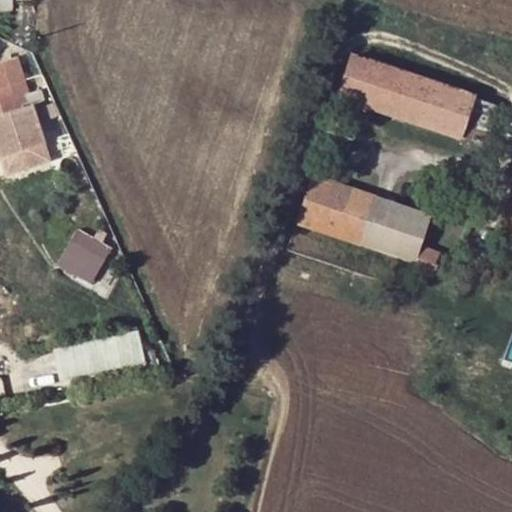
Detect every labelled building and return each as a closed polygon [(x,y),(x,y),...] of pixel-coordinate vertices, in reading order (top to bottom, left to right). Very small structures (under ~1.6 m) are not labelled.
[(494,105),(353,56),(340,95),(482,144),(494,105)] [(0,157),(44,143),(17,58),(0,63),(0,157)] [(44,143),(0,157),(0,159),(5,176),(51,161),(44,143)] [(431,215),(312,175),(296,223),(413,264),(409,275),(420,278),(432,270),(438,252),(420,246),(431,215)] [(100,281),(117,243),(80,227),(63,265),(100,281)] [(64,368),(66,378),(143,362),(137,330),(52,348),(57,370),(64,368)] [(143,362),(66,378),(68,388),(145,372),(143,362)] [(177,378),(0,412),(0,433),(22,429),(23,434),(53,429),(52,424),(181,397),(177,378)]
